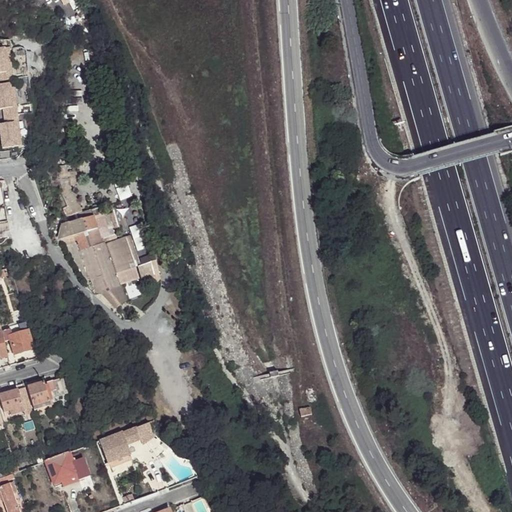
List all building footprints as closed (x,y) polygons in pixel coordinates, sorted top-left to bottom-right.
[(6,50),(0,50),(0,82),(13,81),(12,73),(8,74),(6,50)] [(9,86),(0,86),(0,110),(2,111),(3,118),(17,117),(16,108),(12,109),(9,86)] [(17,117),(3,118),(4,125),(0,125),(0,142),(1,150),(16,148),(13,125),(17,125),(17,117)] [(0,235),(9,235),(8,224),(0,224),(0,203),(0,202),(0,235)] [(68,222),(93,217),(99,232),(102,230),(105,239),(116,236),(115,229),(122,228),(114,210),(66,215),(68,222)] [(99,232),(93,217),(68,222),(68,224),(65,225),(62,241),(72,238),(89,283),(91,282),(102,291),(117,286),(113,274),(117,274),(107,245),(105,239),(102,230),(99,232)] [(107,245),(117,274),(140,264),(130,237),(107,245)] [(137,266),(142,282),(155,278),(150,262),(137,266)] [(29,330),(27,323),(10,328),(11,330),(13,335),(29,330)] [(13,335),(11,330),(2,332),(4,342),(10,341),(9,336),(13,335)] [(34,349),(29,330),(13,335),(9,336),(10,341),(14,355),(15,355),(27,351),(34,349)] [(60,380),(45,384),(50,400),(64,396),(60,380)] [(28,388),(34,407),(50,402),(50,400),(45,384),(45,382),(28,388)] [(31,410),(24,389),(18,390),(23,407),(25,412),(27,411),(31,410)] [(23,407),(18,390),(0,395),(0,398),(4,412),(10,411),(23,407)] [(50,402),(34,407),(35,412),(52,407),(50,402)] [(23,407),(10,411),(11,416),(24,412),(25,412),(23,407)] [(312,407),(300,409),(302,417),(313,414),(312,407)] [(150,430),(152,430),(149,423),(136,428),(138,439),(139,438),(151,434),(150,430)] [(138,439),(136,428),(124,433),(128,443),(138,439)] [(155,437),(151,434),(139,438),(145,444),(155,437)] [(108,464),(109,464),(130,456),(131,456),(124,437),(101,445),(108,464)] [(185,471),(171,449),(160,456),(174,478),(185,471)] [(69,453),(46,461),(45,462),(54,485),(61,482),(76,477),(77,476),(73,463),(69,453)] [(130,456),(109,464),(111,468),(132,461),(130,456)] [(83,460),(73,463),(77,476),(76,477),(78,482),(90,478),(83,460)] [(18,472),(17,466),(7,470),(9,475),(13,474),(18,472)] [(9,475),(0,478),(0,484),(14,479),(13,474),(9,475)] [(76,477),(61,482),(63,487),(78,482),(76,477)] [(16,494),(12,483),(0,487),(0,499),(3,499),(7,511),(18,511),(13,495),(16,494)]
